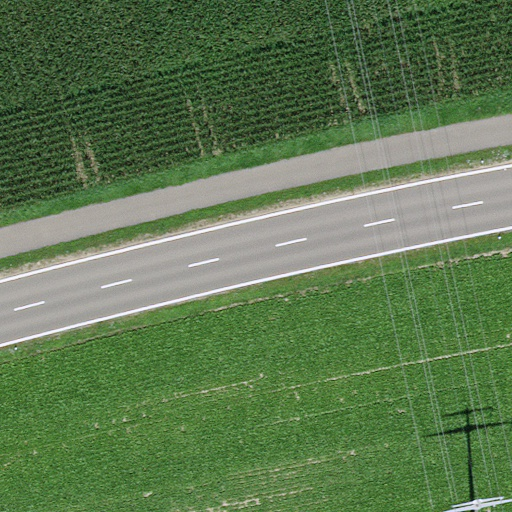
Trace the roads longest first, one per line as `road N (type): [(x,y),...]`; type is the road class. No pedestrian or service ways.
road 1 (track): [(0,249),(511,129)]
road 2 (primary): [(0,318),(511,199)]
